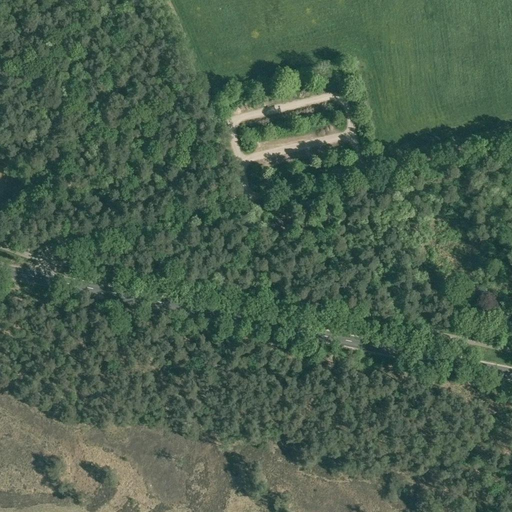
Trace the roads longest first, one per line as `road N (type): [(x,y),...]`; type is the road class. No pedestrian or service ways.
road 1 (secondary): [(511,374),(42,280)]
road 2 (unclassified): [(42,280),(46,259),(61,245),(246,198)]
road 3 (track): [(511,135),(362,171)]
